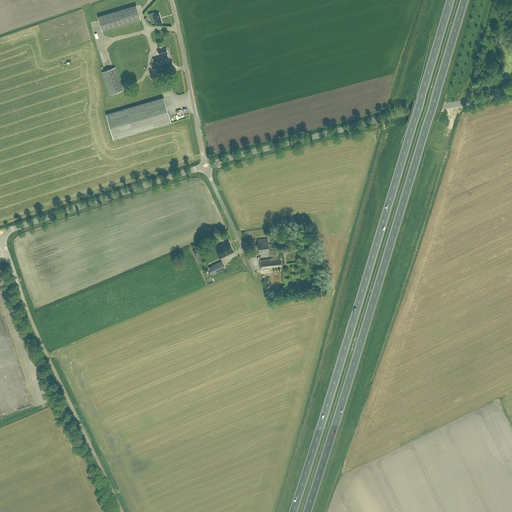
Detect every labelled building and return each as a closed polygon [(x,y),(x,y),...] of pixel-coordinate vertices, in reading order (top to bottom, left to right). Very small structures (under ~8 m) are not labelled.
[(141,19),(136,5),(98,16),(102,31),(141,19)] [(154,15),(153,13),(149,14),(151,23),(155,22),(155,24),(162,22),(159,13),(154,15)] [(109,51),(111,61),(150,52),(147,42),(109,51)] [(170,64),(167,54),(152,58),(156,71),(161,69),(161,67),(162,67),(164,73),(170,71),(169,65),(170,64)] [(136,72),(132,61),(129,62),(136,79),(143,77),(140,70),(136,72)] [(104,71),(103,66),(101,67),(102,71),(101,72),(109,95),(123,90),(115,67),(104,71)] [(106,114),(113,139),(171,122),(163,97),(106,114)] [(269,250),(267,238),(257,239),(259,251),(259,253),(269,252),(268,251),(269,250)] [(233,251),(228,241),(214,247),(220,258),(227,255),(227,254),(233,251)] [(281,266),(281,257),(260,259),(261,270),(270,269),(270,267),(281,266)] [(225,269),(221,261),(212,265),(213,266),(208,268),(211,273),(215,271),(215,273),(225,269)]
